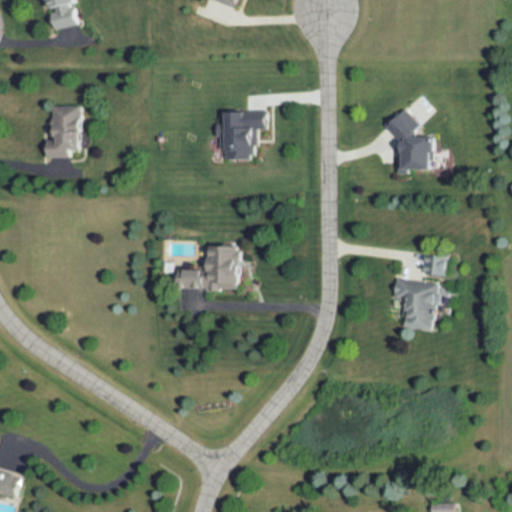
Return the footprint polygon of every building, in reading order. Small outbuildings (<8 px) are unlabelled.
[(57,28),(79,24),(75,2),(74,0),(49,0),(51,11),(53,10),(57,28)] [(49,156),(71,156),(71,148),(81,148),(82,104),(55,104),(54,139),(49,139),(49,156)] [(399,172),(408,172),(413,168),(434,168),(434,137),(431,134),(418,134),(418,121),(404,107),(386,125),(402,141),(402,149),(399,152),(399,172)] [(269,109),(227,109),(226,123),(218,123),(218,137),(227,137),(227,159),(256,159),(256,129),(268,129),(269,109)] [(180,268),(180,287),(240,289),(241,245),(210,244),(210,269),(180,268)] [(446,275),(449,254),(428,251),(425,272),(446,275)] [(435,330),(441,284),(398,278),(396,297),(410,298),(406,326),(435,330)] [(0,491),(19,497),(24,477),(0,470),(0,491)] [(432,511),(455,511),(456,502),(433,501),(432,511)]
